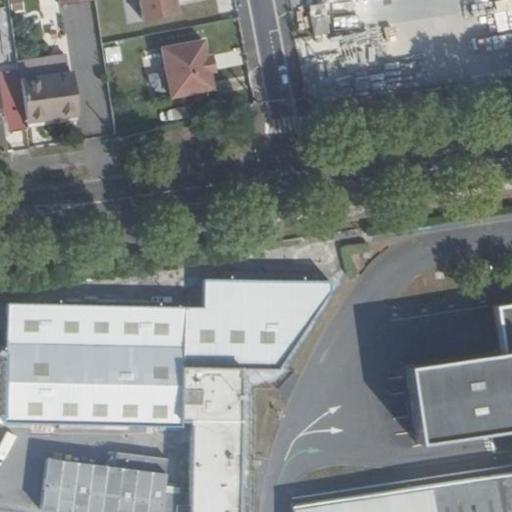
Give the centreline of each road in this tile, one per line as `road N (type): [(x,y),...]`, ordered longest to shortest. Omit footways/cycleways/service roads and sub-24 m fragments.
road 1 (secondary): [(292,175),(0,215)]
road 2 (secondary): [(511,143),(292,175)]
road 3 (residential): [(292,175),(261,0)]
